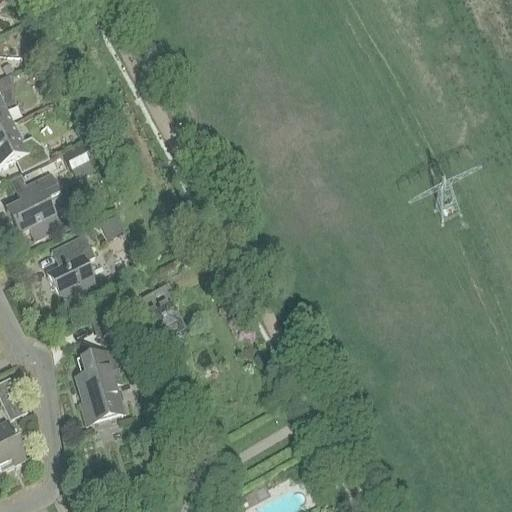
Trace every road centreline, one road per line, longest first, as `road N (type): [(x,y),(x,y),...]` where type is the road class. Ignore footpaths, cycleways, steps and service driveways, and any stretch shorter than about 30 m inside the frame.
road 1 (track): [(375,511),(107,0)]
road 2 (residential): [(0,301),(38,374),(58,467),(52,493),(16,511)]
